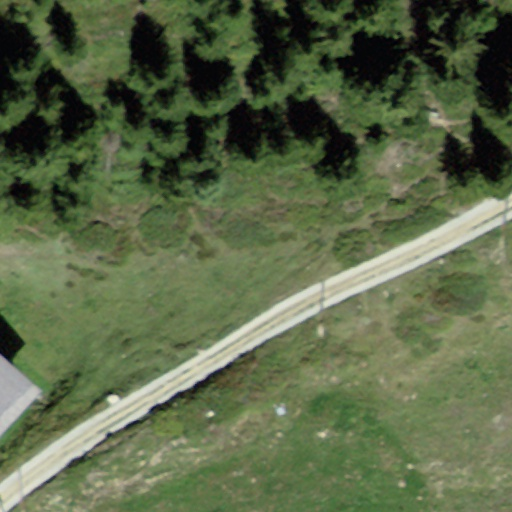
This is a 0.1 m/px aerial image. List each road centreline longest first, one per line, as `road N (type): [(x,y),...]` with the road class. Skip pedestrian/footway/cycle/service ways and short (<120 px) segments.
road 1 (track): [(0,495),(293,308),(511,203)]
road 2 (track): [(249,511),(315,483),(511,479)]
